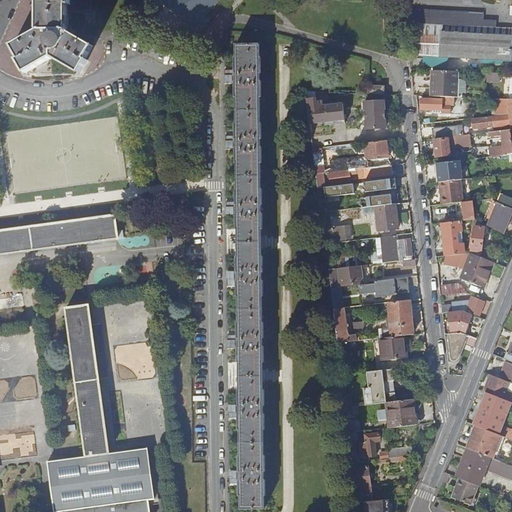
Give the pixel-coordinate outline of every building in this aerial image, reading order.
[(18,60),(25,73),(52,57),(79,73),(87,60),(85,59),(93,46),(66,30),(67,10),(90,10),(90,0),(37,0),(37,31),(13,45),(20,58),(18,60)] [(174,0),(200,25),(224,0),(174,0)] [(404,23),(495,27),(495,21),(482,20),(482,14),(403,9),(404,23)] [(410,43),(411,54),(511,60),(511,27),(495,27),(409,24),(410,43)] [(239,362),(239,363),(239,390),(238,390),(238,391),(238,405),(236,405),(236,415),(239,415),(239,430),(240,430),(240,457),(239,457),(239,471),(237,471),(237,480),(239,480),(239,496),(241,496),(241,509),(264,509),(264,495),(265,495),(265,480),(264,480),(264,471),(265,471),(265,456),(264,456),(263,430),(265,429),(265,414),(263,414),(263,405),(264,405),(264,390),(263,390),(263,362),(264,362),(264,347),(262,347),(262,338),(263,338),(263,323),(262,323),(262,296),(263,296),(263,281),(262,281),(261,273),(263,273),(263,257),(261,257),(261,229),(262,229),(262,214),(261,214),(261,205),(262,205),(262,190),(261,190),(260,163),(261,163),(261,148),(260,148),(260,139),(261,139),(261,124),(260,124),(259,97),(261,97),(260,82),(259,82),(259,73),(260,73),(260,58),(259,58),(259,45),(235,45),(235,58),(234,58),(234,72),(232,73),(232,82),(235,82),(235,97),(236,97),(236,124),(235,124),(235,138),(232,139),(233,148),(235,148),(235,163),(237,163),(237,190),(236,190),(236,205),(233,205),(233,214),(236,214),(236,229),(237,229),(238,257),(237,257),(237,272),(234,272),(234,281),(237,282),(237,296),(238,296),(238,323),(237,323),(237,338),(235,338),(235,347),(238,347),(238,362),(239,362)] [(432,70),(431,96),(442,97),(454,97),(456,97),(457,71),(432,70)] [(367,94),(384,95),(384,86),(368,86),(367,94)] [(421,109),(433,110),(433,113),(450,114),(451,107),(450,105),(453,106),(454,97),(442,97),(442,99),(421,99),(421,109)] [(309,124),(344,120),(342,104),(322,106),(321,101),(316,101),(315,99),(306,100),(309,124)] [(509,114),(507,99),(498,99),(500,115),(509,114)] [(364,102),(364,109),(365,125),(365,129),(385,128),(385,119),(385,110),(384,108),(384,101),(364,102)] [(509,119),(509,114),(500,115),(492,116),(492,117),(472,120),(473,129),(494,127),(493,121),(509,119)] [(510,130),(509,122),(500,123),(501,131),(510,130)] [(433,130),(433,138),(448,137),(451,136),(463,135),(462,126),(433,130)] [(511,154),(511,147),(511,142),(510,130),(501,131),(490,132),(490,136),(502,135),(504,152),(493,153),(493,157),(511,154)] [(466,135),(463,135),(451,136),(451,140),(455,139),(456,142),(459,146),(467,145),(466,135)] [(448,140),(448,138),(434,140),(436,156),(450,155),(448,140)] [(388,158),(387,140),(368,143),(370,160),(388,158)] [(312,149),(315,174),(322,173),(324,173),(322,148),(312,149)] [(354,169),(368,168),(367,160),(353,162),(354,169)] [(459,161),(437,164),(442,205),(462,202),(463,202),(460,180),(461,179),(459,161)] [(392,165),(368,168),(354,169),(349,170),(349,171),(329,174),(330,183),(350,181),(350,179),(393,174),(392,165)] [(322,173),(315,174),(317,188),(323,187),(322,173)] [(403,178),(387,180),(388,187),(404,185),(403,178)] [(326,194),(318,195),(320,213),(358,208),(358,202),(342,204),(341,207),(337,208),(334,188),(325,189),(326,194)] [(463,202),(462,202),(463,218),(474,217),(472,201),(463,202)] [(503,234),(511,213),(511,208),(498,203),(488,226),(503,234)] [(396,204),(374,206),(378,231),(398,229),(396,204)] [(0,230),(0,253),(3,254),(4,254),(8,254),(8,253),(25,251),(30,251),(30,250),(47,248),(51,248),(51,247),(90,242),(90,243),(95,242),(94,241),(110,239),(110,240),(115,239),(115,238),(117,238),(114,215),(0,230)] [(460,221),(441,223),(445,256),(465,254),(463,243),(458,244),(456,233),(462,232),(460,221)] [(348,226),(333,227),(335,238),(350,236),(348,226)] [(481,252),(484,227),(474,226),(471,251),(474,252),(474,255),(478,255),(478,252),(481,252)] [(380,238),(383,263),(413,260),(410,240),(395,242),(395,236),(380,238)] [(496,263),(497,264),(499,257),(488,252),(485,259),(496,263)] [(485,259),(471,253),(460,279),(483,288),(490,269),(493,270),(496,263),(485,259)] [(367,267),(366,265),(339,268),(340,286),(359,283),(358,275),(360,275),(359,268),(367,267)] [(334,269),(328,269),(330,287),(330,289),(336,288),(334,269)] [(485,289),(493,270),(490,269),(483,288),(485,289)] [(376,297),(409,294),(407,278),(374,281),(375,284),(358,286),(359,295),(376,293),(376,297)] [(449,287),(450,294),(461,293),(460,286),(449,287)] [(336,288),(330,289),(331,297),(339,296),(338,288),(336,288)] [(466,310),(479,316),(485,302),(471,296),(469,301),(466,310)] [(410,300),(388,303),(390,328),(391,337),(405,336),(413,335),(410,300)] [(466,310),(469,301),(452,303),(453,312),(448,313),(450,333),(460,332),(465,334),(473,315),(465,312),(466,310)] [(87,456),(109,453),(109,451),(109,446),(108,446),(101,398),(102,397),(102,393),(101,393),(90,313),(91,313),(90,308),(89,308),(89,306),(66,308),(67,311),(66,311),(67,316),(87,456)] [(342,308),(333,309),(337,344),(355,341),(354,334),(347,335),(343,308),(342,308)] [(379,329),(380,338),(391,337),(390,328),(379,329)] [(473,347),(477,339),(465,334),(460,332),(450,333),(448,334),(451,359),(453,360),(456,360),(458,357),(464,343),(473,347)] [(380,338),(379,339),(381,361),(407,358),(406,349),(404,349),(403,337),(405,337),(405,336),(391,337),(380,338)] [(506,352),(503,359),(511,362),(511,345),(509,353),(506,352)] [(511,363),(506,361),(500,375),(511,380),(511,379),(511,363)] [(363,388),(365,405),(386,403),(396,401),(392,369),(367,372),(368,384),(371,383),(371,386),(369,386),(370,387),(363,388)] [(510,382),(490,374),(483,391),(486,392),(503,399),(510,382)] [(505,437),(511,439),(511,429),(502,426),(511,402),(503,399),(486,392),(473,424),(477,426),(505,437)] [(389,426),(389,428),(416,425),(413,399),(396,401),(386,403),(389,426)] [(345,407),(346,415),(357,414),(356,406),(345,407)] [(477,426),(468,448),(496,460),(505,437),(477,426)] [(349,433),(353,462),(363,461),(362,458),(359,459),(356,432),(349,433)] [(379,433),(365,435),(366,442),(359,443),(360,457),(376,455),(374,441),(380,440),(379,433)] [(390,458),(413,456),(412,447),(389,449),(390,458)] [(109,453),(87,456),(48,462),(54,508),(50,509),(50,511),(149,511),(149,505),(155,504),(148,448),(109,453)] [(478,485),(479,486),(486,469),(511,479),(511,465),(496,460),(468,448),(456,477),(460,478),(478,485)] [(413,462),(413,456),(390,458),(388,458),(380,459),(377,459),(378,463),(400,461),(400,464),(413,462)] [(366,467),(365,461),(363,461),(353,462),(357,496),(371,494),(368,467),(366,467)] [(476,491),(478,485),(460,478),(456,487),(459,488),(455,498),(470,504),(476,491)] [(479,492),(476,491),(470,504),(474,506),(479,492)] [(388,511),(388,500),(360,503),(361,511),(388,511)]
